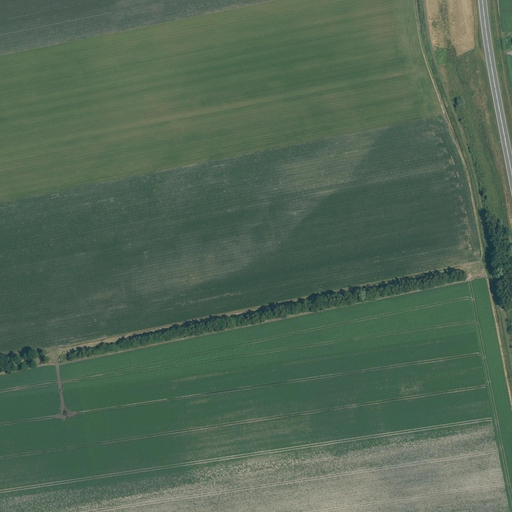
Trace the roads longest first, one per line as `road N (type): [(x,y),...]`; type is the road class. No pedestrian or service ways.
road 1 (track): [(420,0),(488,264),(0,365)]
road 2 (trunk): [(511,176),(482,0)]
